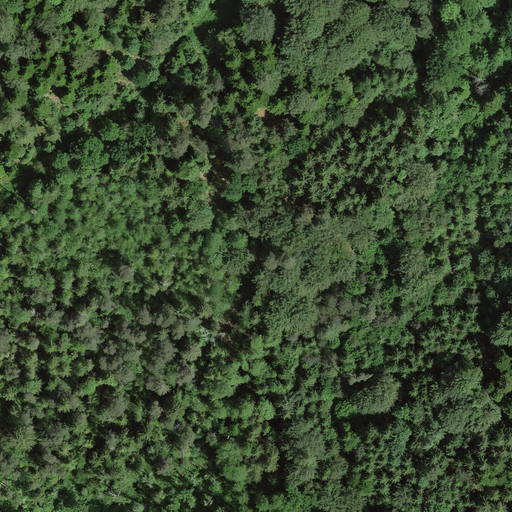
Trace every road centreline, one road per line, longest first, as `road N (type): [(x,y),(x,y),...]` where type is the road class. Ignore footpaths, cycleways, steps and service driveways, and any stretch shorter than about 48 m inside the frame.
road 1 (track): [(511,498),(412,497),(370,480),(342,440),(335,391),(338,305),(351,266),(421,186),(511,59)]
road 2 (track): [(59,144),(141,92),(216,0)]
